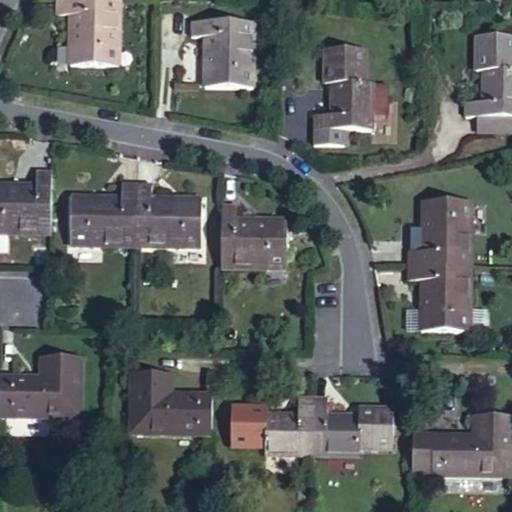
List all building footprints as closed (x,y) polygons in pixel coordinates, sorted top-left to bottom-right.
[(120,3),(58,2),(58,18),(79,19),(78,48),(74,49),(73,67),(117,69),(120,3)] [(200,88),(247,90),(248,26),(189,24),(188,39),(207,41),(205,70),(200,70),(200,88)] [(462,101),(460,116),(473,116),(511,116),(511,35),(471,33),(471,69),(480,70),(480,99),(462,101)] [(370,134),(371,119),(372,87),(363,86),(363,54),(325,53),(323,87),(332,88),(330,117),(313,117),(312,133),(370,134)] [(388,90),(372,87),(371,119),(386,120),(388,90)] [(511,134),(511,122),(511,116),(473,116),(473,133),(511,134)] [(0,238),(47,240),(48,181),(32,182),(30,200),(0,198),(0,238)] [(67,254),(132,256),(133,195),(116,195),(115,212),(88,212),(88,207),(68,207),(67,254)] [(132,256),(195,257),(197,208),(176,208),(174,213),(148,212),(148,195),(133,195),(132,256)] [(407,236),(405,271),(466,272),(467,210),(420,208),(420,226),(426,226),(426,235),(407,236)] [(219,217),(218,277),(282,279),(284,230),(264,230),(263,235),(234,234),(235,215),(219,217)] [(405,271),(405,285),(424,287),(422,318),(417,318),(417,337),(465,338),(466,272),(405,271)] [(0,375),(0,416),(80,418),(82,358),(45,358),(42,377),(0,375)] [(128,439),(211,442),(212,403),(169,403),(168,380),(130,379),(128,439)] [(309,402),(308,459),(356,460),(357,451),(391,451),(392,413),(358,413),(356,420),(325,418),(326,401),(309,402)] [(257,451),(256,458),(308,459),(309,402),(294,402),(291,420),(259,418),(258,411),(225,412),(222,449),(257,451)] [(430,436),(427,472),(511,474),(511,427),(511,416),(473,418),(470,435),(430,436)]
